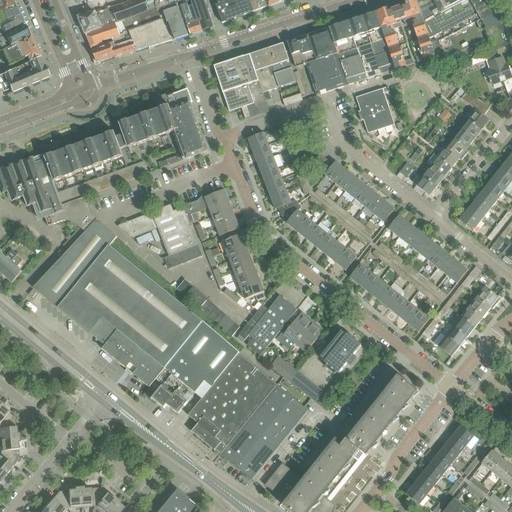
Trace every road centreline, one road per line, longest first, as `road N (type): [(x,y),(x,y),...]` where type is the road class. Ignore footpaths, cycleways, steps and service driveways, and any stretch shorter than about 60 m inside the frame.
road 1 (residential): [(452,388),(258,230),(232,164)]
road 2 (residential): [(238,310),(185,267),(168,273),(99,215),(232,164)]
road 3 (residential): [(436,216),(340,141),(327,100)]
road 4 (tertiary): [(361,511),(452,388)]
road 5 (secondary): [(107,391),(0,303)]
road 6 (tertiary): [(318,11),(190,54)]
road 7 (secondary): [(0,318),(99,401)]
road 8 (residential): [(436,216),(511,118)]
